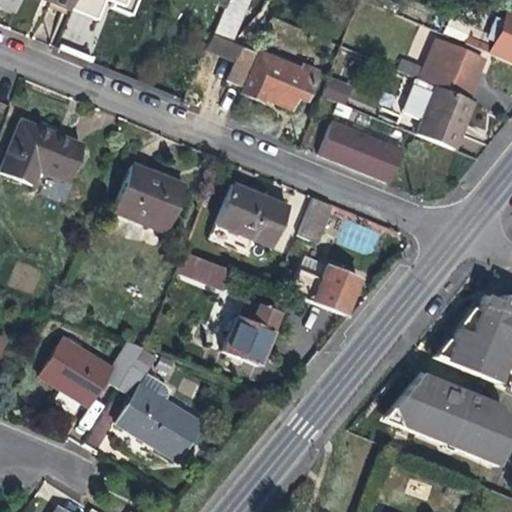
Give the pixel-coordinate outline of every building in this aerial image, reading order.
[(19,0),(0,0),(0,9),(13,14),(19,0)] [(43,0),(47,1),(69,11),(73,0),(43,0)] [(226,0),(211,34),(231,43),(250,0),(226,0)] [(408,20),(422,26),(427,15),(414,8),(408,20)] [(463,44),(511,64),(511,44),(509,43),(511,35),(511,22),(502,18),(494,36),(470,26),(463,44)] [(204,51),(233,64),(240,47),(231,43),(211,34),(204,51)] [(419,80),(433,86),(466,100),(476,76),(483,60),(437,40),(419,80)] [(255,53),(240,47),(233,64),(225,81),(241,88),(239,93),(250,97),(260,102),(262,98),(288,109),(293,96),(304,101),(316,72),(301,66),(299,70),(256,51),(255,53)] [(414,78),(416,79),(420,69),(400,60),(396,70),(414,78)] [(329,77),(321,96),(343,105),(351,85),(329,77)] [(416,123),(433,86),(419,80),(416,79),(414,78),(398,115),(416,123)] [(471,102),(466,100),(433,86),(416,123),(411,135),(451,151),(463,122),(471,102)] [(67,182),(82,144),(55,134),(19,120),(0,168),(0,170),(33,183),(38,171),(67,182)] [(352,170),(388,184),(402,152),(331,122),(317,155),(352,170)] [(165,232),(182,188),(161,179),(147,174),(148,170),(130,163),(111,211),(165,232)] [(286,206),(268,199),(267,203),(260,200),(247,195),(249,191),(230,183),(207,239),(232,249),(235,243),(248,248),(250,241),(269,249),(286,206)] [(314,242),(330,203),(311,196),(296,234),(314,242)] [(230,271),(181,251),(173,271),(222,290),(230,271)] [(287,294),(342,316),(353,290),(358,278),(303,256),(287,294)] [(467,332),(456,328),(451,339),(444,356),(431,350),(429,353),(507,385),(511,372),(511,299),(500,295),(497,301),(482,295),(476,309),(467,332)] [(266,341),(278,312),(243,298),(221,353),(255,366),(266,341)] [(102,381),(110,368),(60,337),(36,376),(60,391),(86,407),(102,381)] [(110,368),(102,381),(117,389),(135,360),(140,351),(141,350),(126,341),(110,368)] [(154,360),(140,351),(135,360),(149,368),(154,360)] [(159,358),(155,369),(168,373),(172,363),(159,358)] [(137,384),(142,375),(144,376),(149,368),(135,360),(117,389),(129,397),(137,384)] [(499,404),(418,371),(398,396),(391,406),(397,423),(443,442),(445,439),(455,443),(454,447),(479,457),(483,448),(499,455),(505,440),(509,432),(499,404)] [(137,384),(165,401),(166,398),(166,396),(166,395),(165,393),(164,391),(164,390),(162,388),(160,386),(144,376),(142,375),(137,384)] [(201,423),(165,401),(137,384),(129,397),(113,423),(141,440),(177,462),(201,423)] [(75,433),(101,446),(119,411),(93,398),(75,433)]
